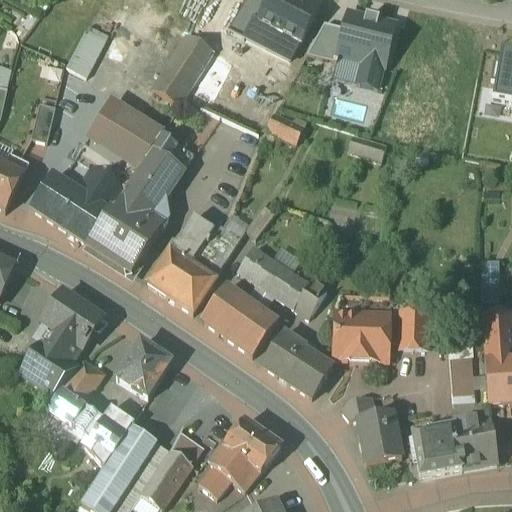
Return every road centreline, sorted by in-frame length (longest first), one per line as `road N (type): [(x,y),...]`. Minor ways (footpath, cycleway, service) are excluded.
road 1 (primary): [(0,237),(95,284),(251,392),(318,456),(346,511)]
road 2 (residential): [(376,511),(511,483)]
